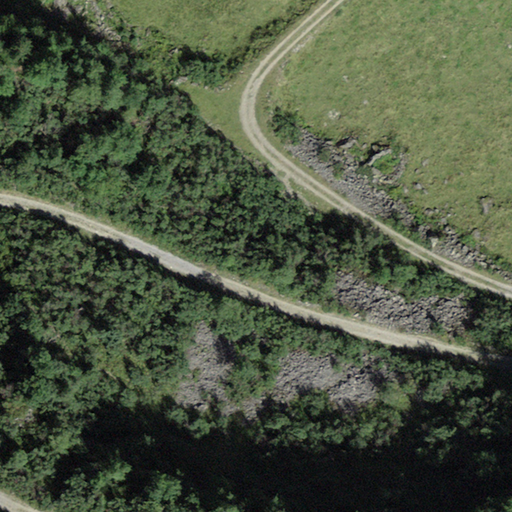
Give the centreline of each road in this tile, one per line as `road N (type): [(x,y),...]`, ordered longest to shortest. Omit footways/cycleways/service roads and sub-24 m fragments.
road 1 (track): [(511,357),(331,325),(30,203),(0,201)]
road 2 (track): [(334,0),(261,66),(239,98),(252,129),(309,172),(511,289)]
